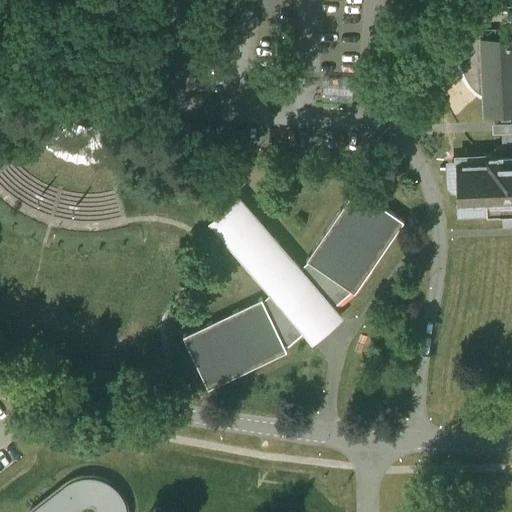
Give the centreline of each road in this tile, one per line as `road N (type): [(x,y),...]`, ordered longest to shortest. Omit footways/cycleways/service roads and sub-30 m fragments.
road 1 (residential): [(418,442),(438,235),(424,176),(397,132),(381,120),(178,107)]
road 2 (residential): [(369,441),(175,414),(0,368)]
